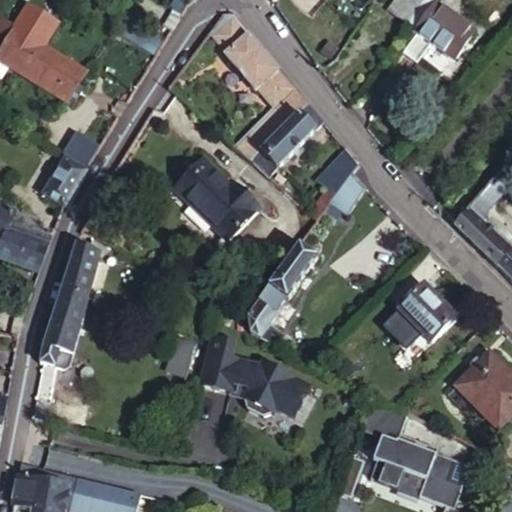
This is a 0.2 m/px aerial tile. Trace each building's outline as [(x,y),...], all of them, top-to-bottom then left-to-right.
[(405,28),(424,0),(423,0),(397,0),(386,16),(405,28)] [(412,36),(414,37),(425,45),(453,63),(473,30),(433,4),(412,36)] [(208,34),(225,55),(250,35),(233,15),(223,14),(208,34)] [(17,29),(0,18),(0,37),(8,43),(17,29)] [(85,74),(17,29),(8,43),(23,53),(13,70),(66,104),(85,74)] [(225,55),(224,56),(272,115),(295,90),(250,35),(225,55)] [(414,64),(425,45),(414,37),(402,56),(414,64)] [(121,77),(131,50),(109,43),(100,69),(121,77)] [(237,152),(251,165),(308,106),(295,90),(272,115),(237,152)] [(308,106),(251,165),(268,181),(323,125),(308,106)] [(79,141),(67,162),(86,174),(98,153),(79,141)] [(359,168),(346,152),(320,186),(329,192),(337,198),(352,178),(359,168)] [(67,162),(45,197),(65,209),(77,189),(86,174),(67,162)] [(199,165),(174,191),(229,244),(261,211),(232,183),(225,190),(199,165)] [(352,178),(337,198),(331,207),(347,219),(367,194),(352,178)] [(511,288),(511,248),(511,247),(509,250),(482,220),(501,196),(490,185),(454,228),(511,288)] [(337,198),(329,192),(308,218),(317,226),(331,207),(337,198)] [(36,235),(40,225),(16,215),(15,217),(0,211),(0,248),(2,250),(0,254),(0,260),(40,277),(52,242),(36,235)] [(75,247),(60,296),(86,304),(87,304),(98,260),(75,247)] [(300,248),(246,321),(250,337),(277,351),(284,338),(270,329),(279,318),(276,316),(285,304),(289,306),(319,262),(300,248)] [(423,290),(398,314),(429,346),(453,323),(423,290)] [(86,304),(60,296),(41,364),(40,367),(57,371),(73,361),(87,304),(86,304)] [(185,382),(194,348),(176,340),(165,375),(185,382)] [(236,346),(213,340),(202,387),(233,394),(236,386),(251,390),(246,400),(249,411),(264,420),(274,417),(276,413),(296,421),(313,388),(265,363),(263,368),(233,360),(236,346)] [(511,382),(486,356),(454,389),(497,432),(511,417),(511,382)] [(73,361),(57,371),(64,373),(71,370),(73,361)] [(418,424),(378,404),(362,435),(386,448),(390,450),(384,461),(388,463),(384,471),(380,469),(379,470),(371,487),(397,500),(399,495),(420,506),(417,511),(419,511),(458,511),(462,505),(448,498),(457,480),(439,472),(441,467),(405,449),(418,424)] [(390,450),(386,448),(376,468),(379,470),(380,469),(384,471),(388,463),(384,461),(390,450)] [(23,466),(15,509),(30,511),(68,511),(73,493),(70,490),(72,481),(39,473),(40,470),(23,466)] [(399,495),(397,500),(417,511),(420,506),(399,495)]
